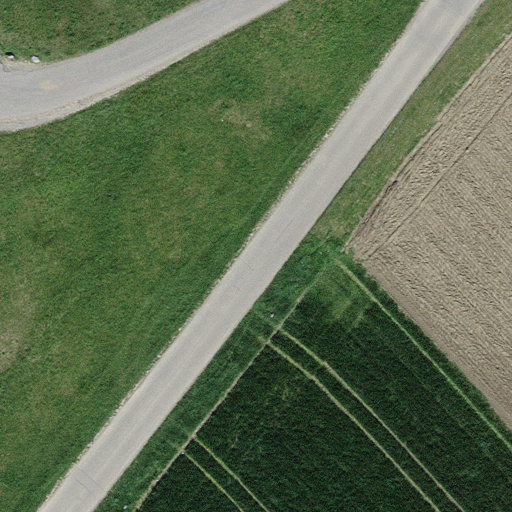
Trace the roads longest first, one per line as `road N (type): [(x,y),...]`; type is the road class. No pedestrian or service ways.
road 1 (residential): [(454,0),(63,511)]
road 2 (residential): [(0,100),(75,84),(245,0)]
